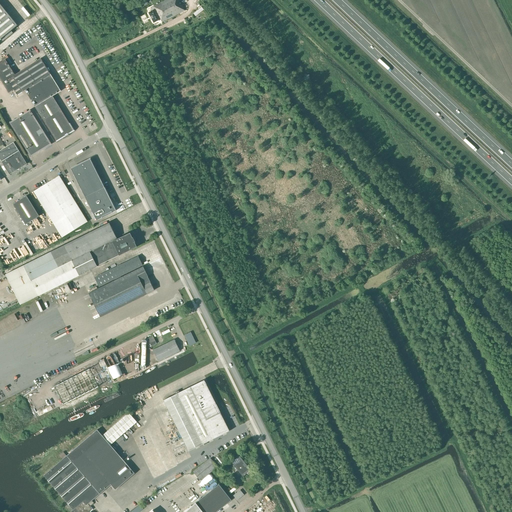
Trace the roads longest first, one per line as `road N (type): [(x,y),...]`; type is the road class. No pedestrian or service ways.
road 1 (tertiary): [(285,474),(112,127)]
road 2 (motorway): [(318,0),(511,182)]
road 3 (motorway): [(511,164),(336,0)]
road 4 (tertiary): [(112,127),(41,0)]
road 5 (unclassified): [(0,194),(112,127)]
